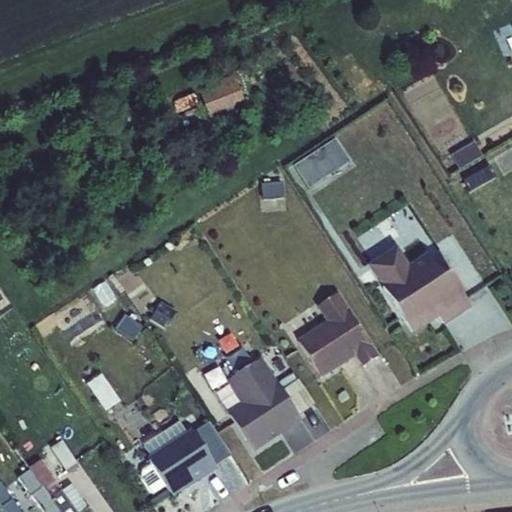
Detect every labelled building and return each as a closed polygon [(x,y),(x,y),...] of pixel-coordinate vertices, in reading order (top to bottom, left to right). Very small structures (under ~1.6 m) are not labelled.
[(194,96),(201,115),(250,99),(247,89),(258,86),(255,77),(194,96)] [(335,136),(291,165),(312,196),(356,167),(335,136)] [(451,156),(459,169),(481,156),(473,142),(451,156)] [(511,153),(496,161),(502,173),(511,168),(511,153)] [(258,182),(259,200),(283,199),(282,181),(258,182)] [(368,266),(413,335),(439,319),(444,325),(472,307),(429,254),(410,266),(398,247),(368,266)] [(296,337),(322,377),(355,356),(361,366),(378,356),(338,292),(315,306),(324,320),(296,337)] [(150,323),(164,331),(175,312),(161,304),(150,323)] [(225,412),(252,451),(301,419),(299,415),(314,405),(293,374),(278,384),(260,357),(225,380),(240,402),(225,412)] [(147,457),(172,498),(216,470),(191,430),(171,442),(164,431),(142,445),(149,456),(147,457)] [(50,449),(65,470),(76,463),(61,442),(50,449)] [(12,500),(19,511),(59,511),(29,468),(16,450),(8,456),(22,476),(18,479),(41,511),(30,511),(8,477),(0,482),(12,500)] [(59,511),(90,511),(71,485),(61,491),(41,460),(29,468),(59,511)] [(0,504),(2,507),(12,500),(0,482),(0,504)] [(19,511),(12,500),(2,507),(1,507),(4,511),(19,511)]
